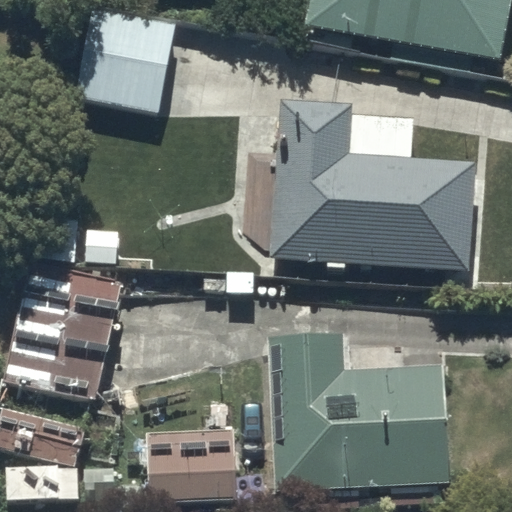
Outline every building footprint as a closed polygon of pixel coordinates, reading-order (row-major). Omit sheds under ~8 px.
[(303,0),(300,21),(495,57),(505,0),(303,0)] [(172,22),(87,9),(72,102),(157,116),(172,22)] [(347,100),(277,99),(276,131),(282,131),(281,160),(269,159),(267,259),(324,260),(323,267),(343,268),(343,260),(467,263),(469,160),(410,158),(411,115),(347,114),(347,100)] [(118,278),(27,257),(0,374),(0,380),(90,401),(118,278)] [(338,333),(267,333),(270,489),(441,485),(441,367),(338,367),(338,333)] [(83,429),(0,403),(0,448),(41,459),(41,465),(0,465),(0,503),(113,503),(113,466),(87,466),(94,443),(80,439),(83,429)] [(231,500),(228,429),(143,432),(145,503),(231,500)]
